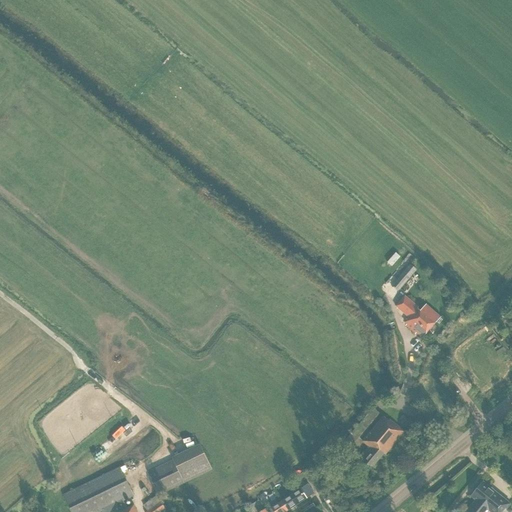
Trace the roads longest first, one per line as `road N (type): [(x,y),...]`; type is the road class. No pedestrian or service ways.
road 1 (track): [(135,475),(175,444),(0,295)]
road 2 (tertiary): [(380,511),(511,404)]
